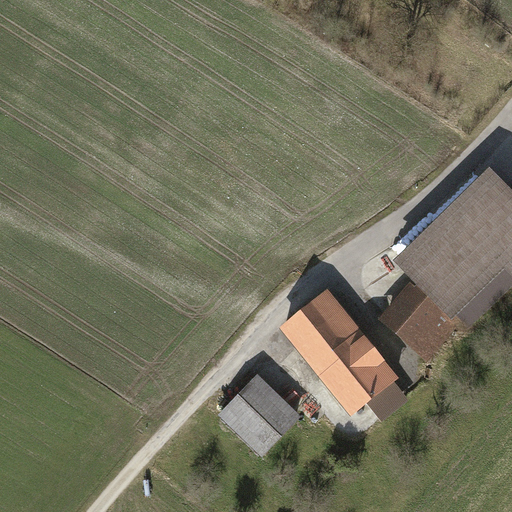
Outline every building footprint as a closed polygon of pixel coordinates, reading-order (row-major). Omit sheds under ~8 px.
[(511,181),(497,167),(398,263),(421,286),(462,328),(511,279),(511,181)] [(462,328),(421,286),(384,322),(425,364),(462,328)] [(401,382),(333,295),(284,333),(353,420),(401,382)] [(304,420),(261,379),(222,419),(265,461),(304,420)] [(299,450),(290,460),(311,482),(321,473),(299,450)]
